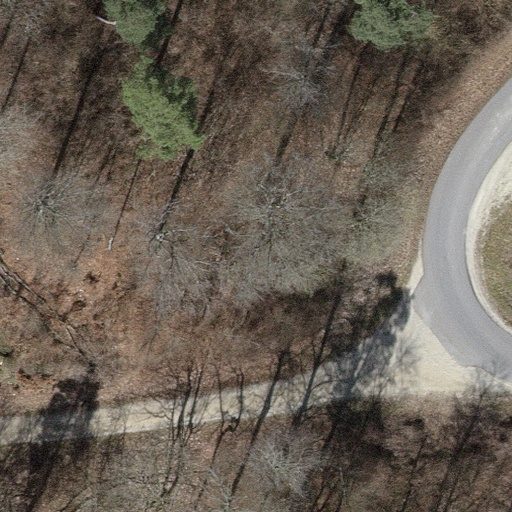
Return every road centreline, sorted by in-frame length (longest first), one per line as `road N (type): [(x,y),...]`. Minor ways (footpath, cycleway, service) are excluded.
road 1 (track): [(478,341),(156,428),(0,433)]
road 2 (unclassified): [(511,359),(478,341),(450,298),(443,239),(462,183),(511,97)]
